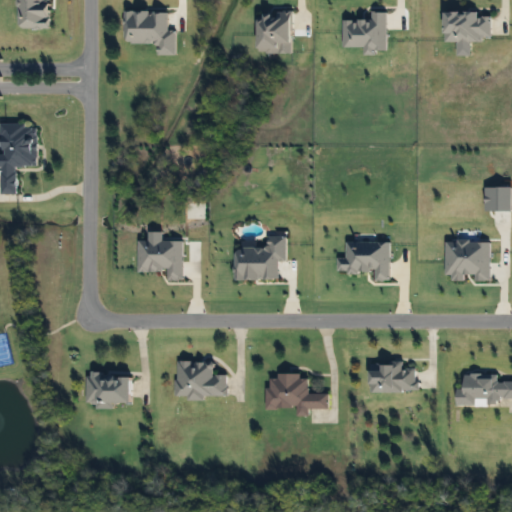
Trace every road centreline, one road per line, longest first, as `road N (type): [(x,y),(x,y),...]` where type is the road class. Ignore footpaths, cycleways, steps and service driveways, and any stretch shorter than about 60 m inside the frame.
road 1 (residential): [(511,314),(92,312)]
road 2 (residential): [(92,312),(94,0)]
